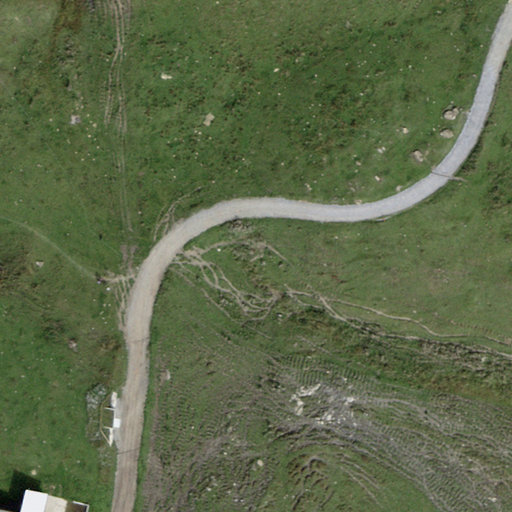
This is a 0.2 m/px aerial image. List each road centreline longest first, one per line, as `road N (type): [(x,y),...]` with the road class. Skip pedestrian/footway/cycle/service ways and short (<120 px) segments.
road 1 (track): [(511,19),(459,154),(418,195),(362,214),(229,213),(168,247),(148,276)]
road 2 (track): [(148,276),(118,511)]
